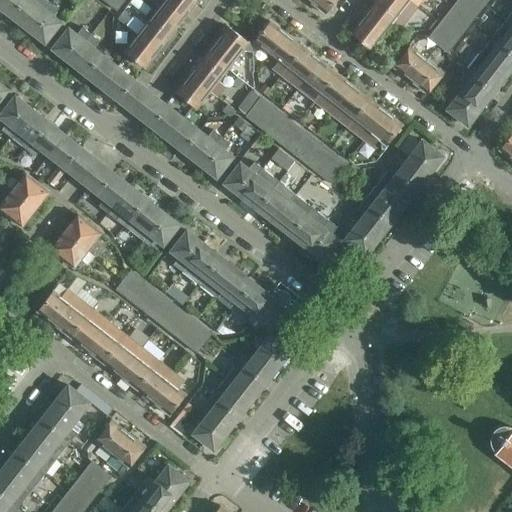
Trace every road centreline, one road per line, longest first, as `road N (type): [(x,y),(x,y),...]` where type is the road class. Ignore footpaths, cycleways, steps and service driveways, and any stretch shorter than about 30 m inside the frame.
road 1 (residential): [(345,316),(120,133)]
road 2 (residential): [(345,316),(476,152)]
road 3 (residential): [(220,475),(345,316)]
road 4 (residential): [(220,475),(56,357)]
road 5 (residential): [(385,511),(360,342),(345,316)]
road 6 (residential): [(476,152),(325,33)]
road 7 (residential): [(120,133),(220,0)]
road 8 (residential): [(120,133),(0,47)]
